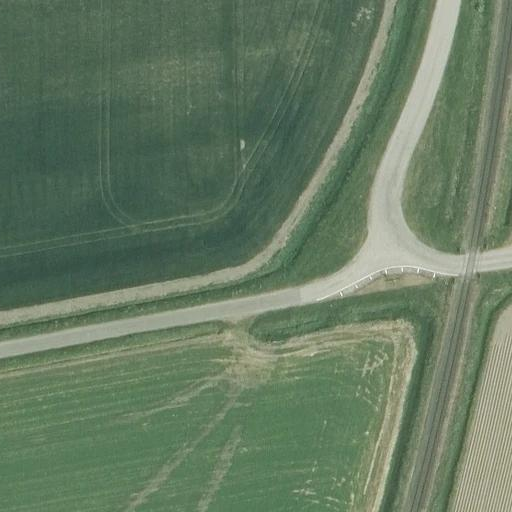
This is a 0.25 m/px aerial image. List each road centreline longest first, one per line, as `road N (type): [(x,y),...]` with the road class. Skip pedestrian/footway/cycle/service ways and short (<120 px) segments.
road 1 (unclassified): [(0,350),(332,285),(385,252)]
road 2 (unclassified): [(385,252),(393,161),(422,82),(436,0)]
road 3 (unclassified): [(385,252),(470,265),(511,258)]
